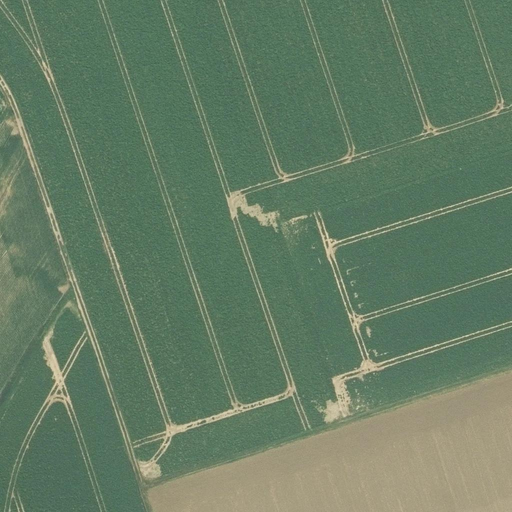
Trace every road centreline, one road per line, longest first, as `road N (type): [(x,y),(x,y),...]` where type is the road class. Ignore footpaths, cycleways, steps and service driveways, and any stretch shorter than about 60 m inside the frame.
road 1 (track): [(148,511),(0,87)]
road 2 (track): [(140,485),(511,368)]
